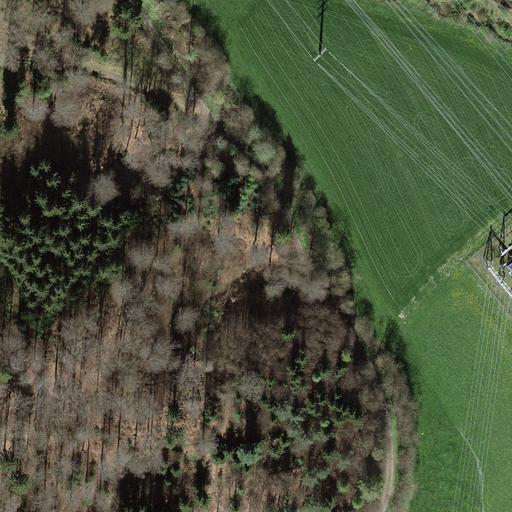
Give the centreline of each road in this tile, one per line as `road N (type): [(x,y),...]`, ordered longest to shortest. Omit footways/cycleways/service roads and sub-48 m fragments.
road 1 (track): [(380,511),(389,472),(382,400),(297,253),(281,202),(220,126)]
road 2 (track): [(0,53),(146,86),(220,126)]
road 3 (track): [(220,126),(126,0)]
